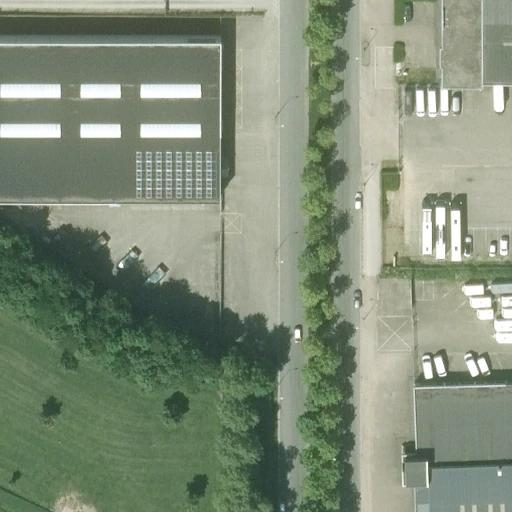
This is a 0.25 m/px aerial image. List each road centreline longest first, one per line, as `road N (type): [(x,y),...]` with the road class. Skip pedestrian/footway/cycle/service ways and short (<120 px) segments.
road 1 (unclassified): [(348,511),(341,0)]
road 2 (unclassified): [(299,0),(294,511)]
